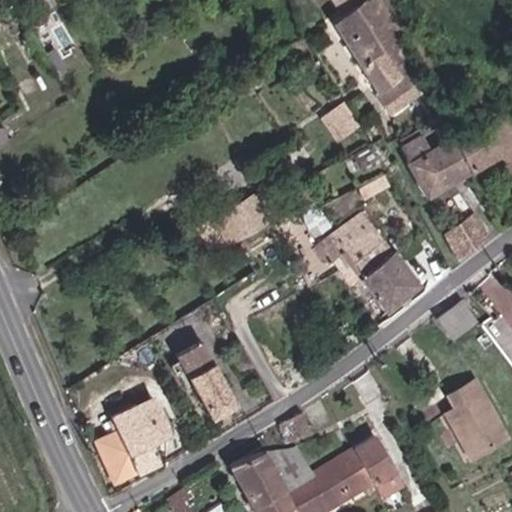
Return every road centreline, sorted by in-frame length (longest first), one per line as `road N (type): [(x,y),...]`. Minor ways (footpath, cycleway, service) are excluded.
road 1 (residential): [(111,511),(329,383),(511,245)]
road 2 (primary): [(0,301),(49,423),(97,511)]
